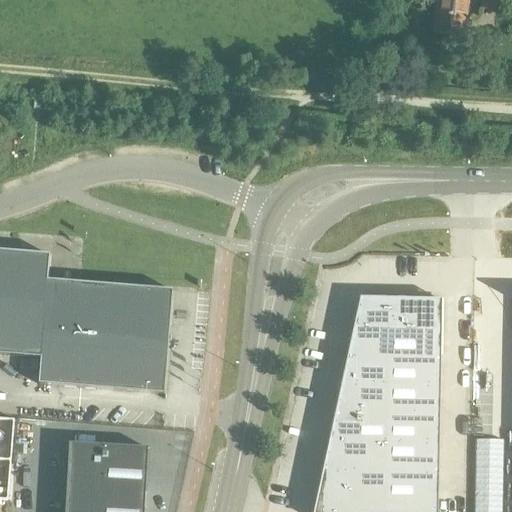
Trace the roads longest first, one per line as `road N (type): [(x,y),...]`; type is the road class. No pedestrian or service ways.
road 1 (track): [(0,71),(308,96)]
road 2 (unclassified): [(290,221),(187,176),(132,168),(93,173),(0,208)]
road 3 (unclassified): [(290,221),(227,511)]
road 4 (unclassified): [(511,184),(366,183),(319,195),(290,221)]
road 5 (track): [(308,96),(511,110)]
